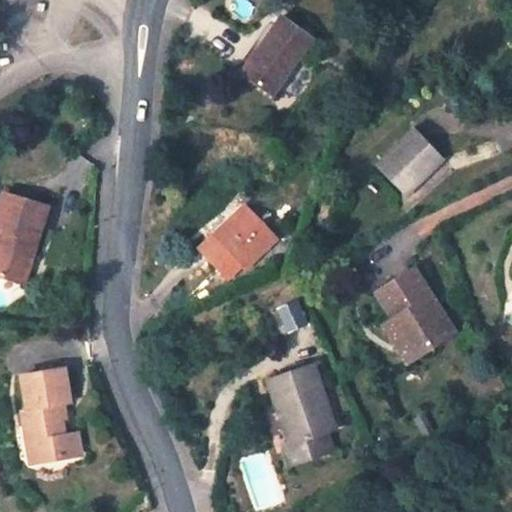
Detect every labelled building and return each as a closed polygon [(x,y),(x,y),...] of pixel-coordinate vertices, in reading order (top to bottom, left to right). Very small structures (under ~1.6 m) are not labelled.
[(312,39),(280,17),(260,45),(264,48),(244,75),(272,95),(312,39)] [(264,48),(260,45),(255,41),(234,69),(244,75),(264,48)] [(441,158),(411,127),(372,165),(402,196),(441,158)] [(45,206),(4,193),(0,206),(0,228),(2,229),(0,235),(0,275),(22,282),(45,206)] [(276,237),(244,204),(197,248),(224,278),(238,264),(242,269),(276,237)] [(449,331),(411,270),(375,292),(412,354),(449,331)] [(403,361),(412,354),(391,320),(382,325),(403,361)] [(331,429),(310,366),(266,379),(288,444),(321,433),(331,429)] [(62,370),(21,377),(29,412),(23,413),(27,429),(34,428),(40,461),(79,453),(74,433),(61,436),(55,410),(62,409),(60,402),(68,400),(62,370)] [(61,436),(74,433),(68,400),(60,402),(62,409),(55,410),(61,436)] [(34,428),(27,429),(32,462),(40,461),(34,428)] [(321,433),(288,444),(282,446),(289,466),(329,454),(321,433)]
